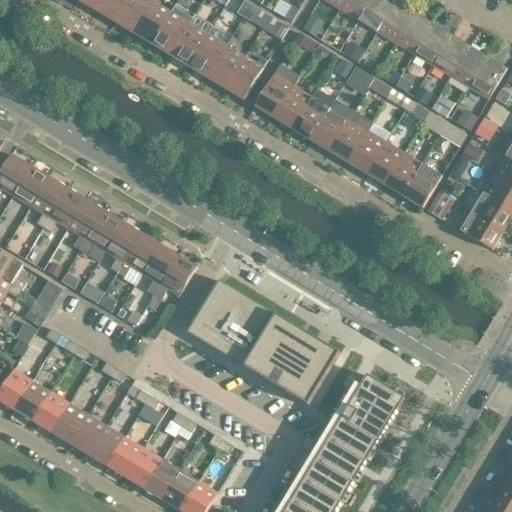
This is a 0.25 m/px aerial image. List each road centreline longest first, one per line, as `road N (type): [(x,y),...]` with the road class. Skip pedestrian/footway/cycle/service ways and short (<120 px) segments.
road 1 (residential): [(511,272),(435,228),(417,227),(34,0)]
road 2 (residential): [(486,380),(234,231)]
road 3 (residential): [(234,231),(0,88)]
road 4 (residential): [(157,357),(290,437),(249,511)]
road 5 (residential): [(145,511),(0,424)]
road 6 (tertiary): [(407,511),(486,380)]
road 7 (residential): [(234,231),(157,357)]
road 8 (residential): [(52,316),(147,372),(157,357)]
